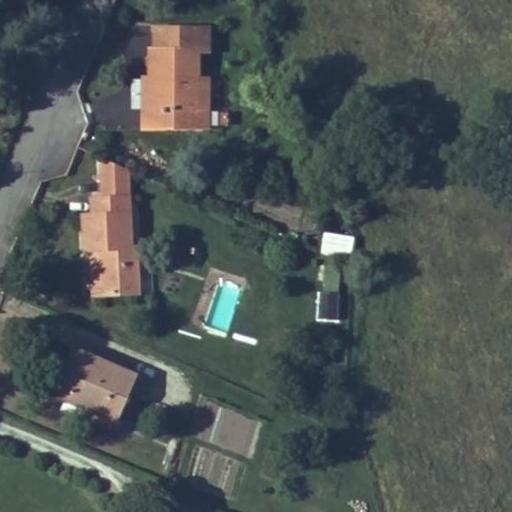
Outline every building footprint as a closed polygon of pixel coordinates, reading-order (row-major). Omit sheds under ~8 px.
[(190,127),(190,111),(198,111),(198,79),(198,52),(208,52),(208,28),(155,28),(155,50),(152,50),(151,78),(151,80),(156,80),(156,92),(151,92),(151,110),(144,110),(143,127),(190,127)] [(156,92),(156,80),(151,80),(151,78),(144,78),(144,110),(151,110),(151,92),(156,92)] [(208,128),(208,79),(198,79),(198,111),(190,111),(190,127),(208,128)] [(139,293),(137,247),(132,247),(128,169),(101,157),(103,198),(92,198),(93,215),(83,215),(85,250),(93,250),(101,250),(103,295),(139,293)] [(345,251),(346,242),(331,240),(330,249),(345,251)] [(103,295),(101,250),(93,250),(95,295),(103,295)] [(355,260),(337,252),(335,256),(353,264),(355,260)] [(339,282),(341,266),(329,264),(327,280),(339,282)] [(338,320),(339,294),(319,293),(318,319),(338,320)] [(118,422),(137,377),(71,348),(63,367),(54,389),(52,393),(118,422)] [(54,389),(63,367),(58,365),(49,387),(54,389)]
